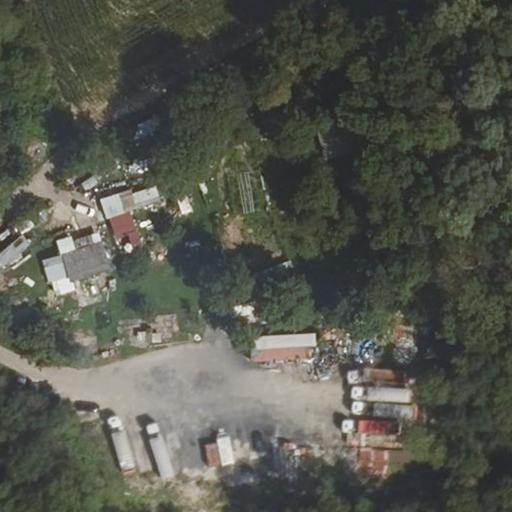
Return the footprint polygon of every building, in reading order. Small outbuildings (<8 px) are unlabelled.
[(315,130),(323,158),(351,151),(344,123),(315,130)] [(225,172),(231,213),(266,208),(261,167),(225,172)] [(108,229),(73,240),(55,247),(62,273),(116,256),(108,229)] [(21,233),(0,245),(0,262),(29,246),(21,233)] [(250,333),(251,348),(313,346),(313,332),(250,333)] [(360,408),(357,420),(387,429),(390,416),(360,408)] [(346,424),(342,436),(383,447),(386,434),(346,424)]
